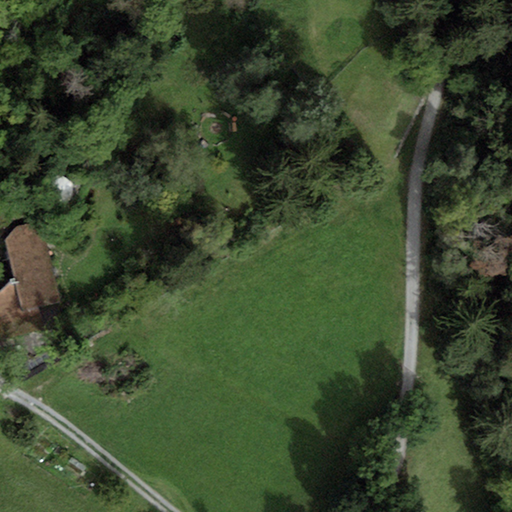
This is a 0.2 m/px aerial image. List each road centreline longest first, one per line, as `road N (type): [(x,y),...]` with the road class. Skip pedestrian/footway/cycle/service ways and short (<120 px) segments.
road 1 (track): [(381,511),(411,371),(420,163),(459,0)]
road 2 (track): [(165,511),(0,388)]
